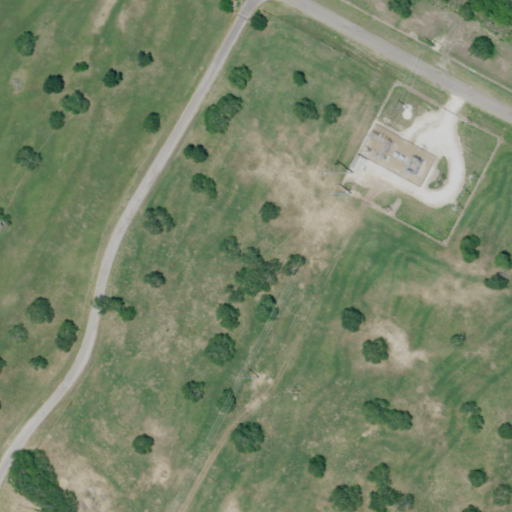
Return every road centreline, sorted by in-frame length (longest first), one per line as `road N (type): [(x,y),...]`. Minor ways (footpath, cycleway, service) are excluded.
road 1 (track): [(0,470),(78,368),(122,222),(249,0)]
road 2 (tertiary): [(511,120),(286,0)]
